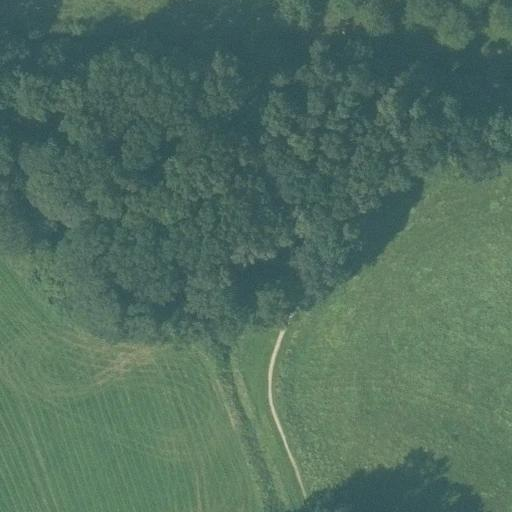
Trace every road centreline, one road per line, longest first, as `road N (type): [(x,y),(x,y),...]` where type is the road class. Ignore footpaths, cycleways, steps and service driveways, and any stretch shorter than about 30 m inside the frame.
road 1 (track): [(0,110),(287,140),(396,168),(426,146),(511,133)]
road 2 (track): [(309,511),(270,409),(270,364),(307,287),(396,168)]
